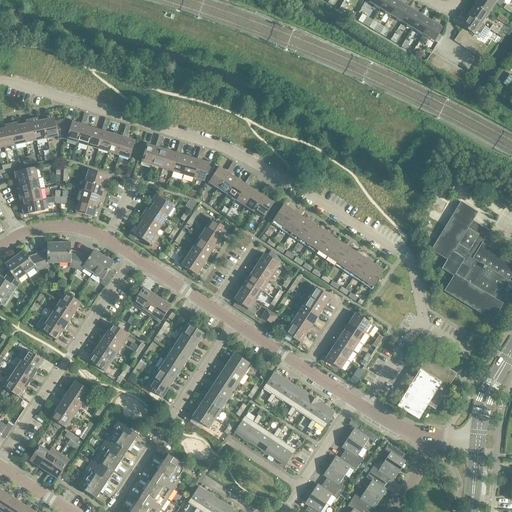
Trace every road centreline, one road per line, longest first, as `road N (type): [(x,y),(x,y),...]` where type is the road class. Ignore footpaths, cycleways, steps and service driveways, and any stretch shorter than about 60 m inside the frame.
road 1 (residential): [(361,406),(415,323),(409,269),(400,259),(230,153),(0,81)]
road 2 (residential): [(0,458),(133,256)]
road 3 (residential): [(108,511),(231,320)]
road 4 (residential): [(283,511),(355,403)]
